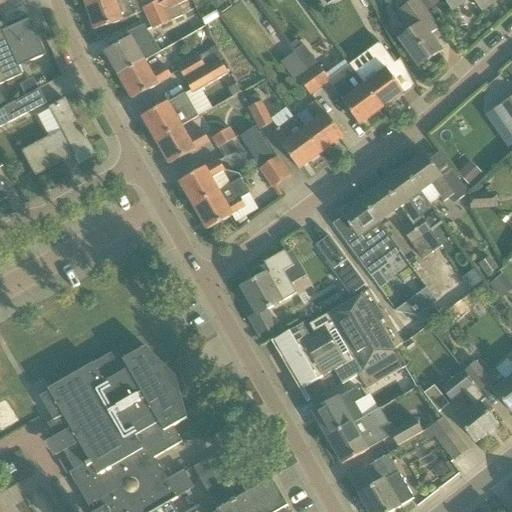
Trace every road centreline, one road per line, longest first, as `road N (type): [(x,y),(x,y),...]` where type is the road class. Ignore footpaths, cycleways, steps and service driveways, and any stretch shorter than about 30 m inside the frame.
road 1 (residential): [(200,282),(511,34)]
road 2 (residential): [(336,511),(200,282)]
road 3 (residential): [(137,166),(51,0)]
road 4 (residential): [(0,238),(137,166)]
road 5 (residential): [(200,282),(137,166)]
